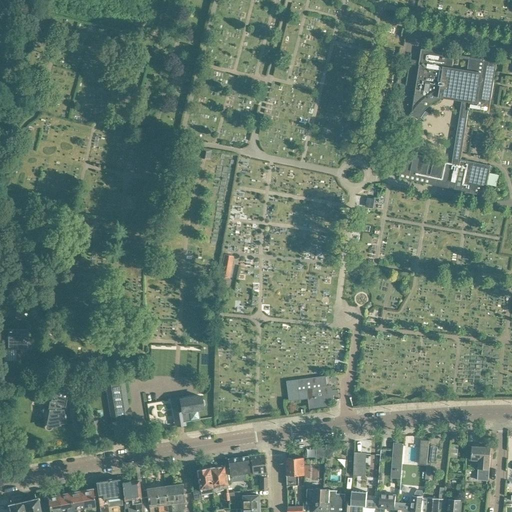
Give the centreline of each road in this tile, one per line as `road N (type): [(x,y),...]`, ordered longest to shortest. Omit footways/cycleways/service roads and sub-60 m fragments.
road 1 (residential): [(0,483),(275,433)]
road 2 (residential): [(275,433),(506,414)]
